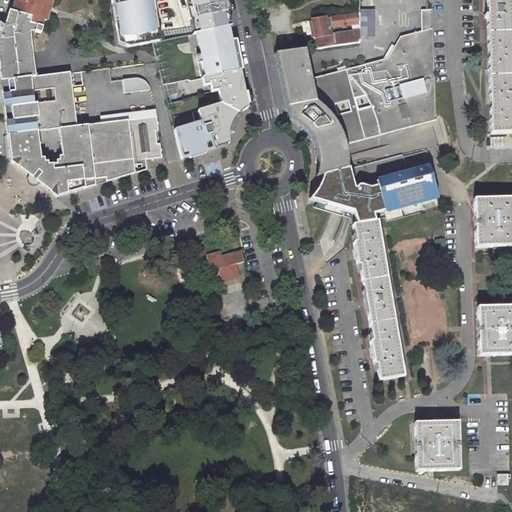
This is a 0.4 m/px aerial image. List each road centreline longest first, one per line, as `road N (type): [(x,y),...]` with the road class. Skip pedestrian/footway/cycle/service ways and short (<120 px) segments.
road 1 (unclassified): [(278,183),(333,468)]
road 2 (unclassified): [(0,294),(38,276),(71,229),(97,216),(249,170)]
road 3 (unknown): [(248,17),(271,19),(313,55),(346,56),(384,40),(402,0)]
road 4 (unclassified): [(333,468),(497,495)]
road 5 (unknown): [(179,191),(155,101),(84,109)]
road 6 (residential): [(270,137),(244,0)]
